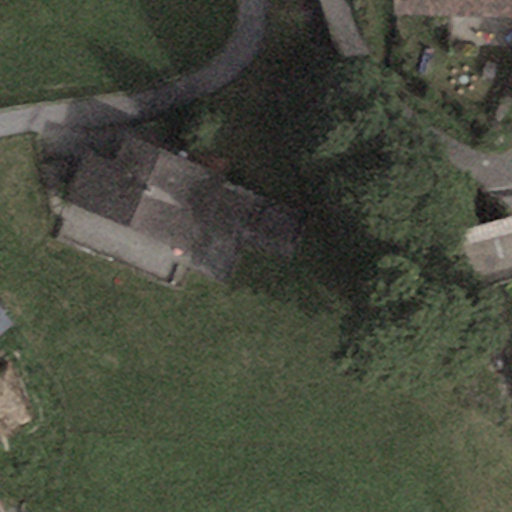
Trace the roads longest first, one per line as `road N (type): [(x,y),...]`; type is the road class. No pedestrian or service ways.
road 1 (residential): [(264,0),(261,50),(206,85),(102,114),(0,126)]
road 2 (residential): [(511,212),(383,87),(345,0)]
